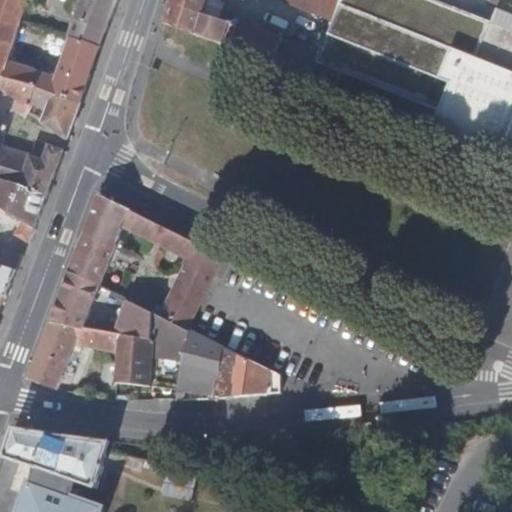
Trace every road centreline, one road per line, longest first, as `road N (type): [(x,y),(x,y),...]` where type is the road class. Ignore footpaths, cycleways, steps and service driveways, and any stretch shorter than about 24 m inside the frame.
road 1 (residential): [(7,384),(25,401),(169,422),(511,389)]
road 2 (residential): [(511,362),(146,184),(93,147)]
road 3 (residential): [(7,384),(93,147)]
road 4 (residential): [(93,147),(145,0)]
